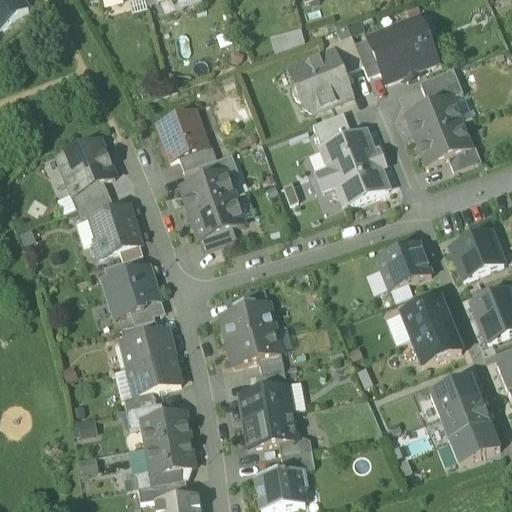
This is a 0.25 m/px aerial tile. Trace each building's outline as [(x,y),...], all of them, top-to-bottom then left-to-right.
[(0,0),(0,32),(28,13),(19,0),(0,0)] [(143,0),(144,2),(146,10),(158,7),(156,0),(143,0)] [(202,8),(200,0),(184,0),(176,2),(179,14),(202,8)] [(146,10),(144,2),(129,6),(131,14),(146,10)] [(381,79),(385,90),(437,69),(420,25),(368,45),(381,79)] [(301,34),(286,38),(290,54),(304,48),(301,34)] [(274,59),(290,54),(286,38),(270,42),(274,59)] [(342,81),(363,73),(355,50),(352,43),(329,52),(332,59),(333,59),(342,81)] [(368,45),(355,50),(363,73),(368,84),(381,79),(368,45)] [(305,115),(313,118),(351,104),(342,81),(333,59),(332,59),(290,76),(295,90),(292,97),(295,104),(302,107),(305,115)] [(420,89),(429,112),(451,103),(451,104),(462,100),(463,100),(454,76),(420,89)] [(462,100),(451,104),(461,129),(472,125),(462,100)] [(406,121),(417,147),(461,129),(451,104),(451,103),(429,112),(406,121)] [(157,131),(171,168),(179,165),(208,154),(203,140),(200,141),(192,118),(157,131)] [(313,132),(322,154),(352,142),(343,120),(313,132)] [(417,147),(427,173),(448,165),(472,155),(471,154),(461,129),(417,147)] [(321,155),(328,174),(336,194),(344,213),(389,196),(365,137),(352,142),(322,154),(321,155)] [(74,199),(74,201),(104,189),(115,184),(100,147),(59,164),(74,199)] [(179,165),(184,178),(217,166),(212,153),(208,154),(179,165)] [(448,165),(454,180),(481,169),(475,153),(471,154),(472,155),(448,165)] [(198,173),(202,185),(226,177),(228,183),(238,180),(232,162),(198,173)] [(323,199),(336,194),(328,174),(316,179),(323,199)] [(181,192),(190,219),(235,203),(228,183),(226,177),(202,185),(181,192)] [(76,216),(78,215),(110,203),(104,189),(74,201),(74,199),(70,200),(76,216)] [(284,193),(290,211),(298,208),(292,190),(284,193)] [(247,199),(235,203),(243,226),(255,222),(247,199)] [(76,216),(70,200),(56,206),(63,221),(76,216)] [(115,218),(110,203),(78,215),(82,229),(92,226),(115,218)] [(243,226),(235,203),(190,219),(199,245),(233,234),(244,230),(243,226)] [(93,249),(97,263),(117,257),(120,257),(139,250),(128,214),(115,218),(92,226),(99,247),(93,249)] [(92,226),(82,229),(76,231),(83,252),(93,249),(99,247),(92,226)] [(233,234),(199,245),(203,260),(238,249),(233,234)] [(37,248),(32,235),(19,239),(24,253),(37,248)] [(450,254),(464,288),(504,272),(490,238),(450,254)] [(391,282),(396,296),(409,291),(431,282),(418,248),(377,265),(383,279),(391,282)] [(120,257),(123,268),(138,263),(143,262),(139,250),(120,257)] [(104,274),(108,285),(142,275),(138,263),(123,268),(104,274)] [(142,275),(108,285),(120,324),(131,320),(135,332),(148,329),(144,316),(143,312),(158,307),(159,307),(149,273),(142,275)] [(390,298),(396,296),(391,282),(383,279),(390,298)] [(115,325),(120,324),(108,285),(103,287),(115,325)] [(413,302),(409,291),(396,296),(390,298),(394,309),(413,302)] [(472,310),(489,350),(511,340),(511,309),(511,308),(507,296),(472,310)] [(231,307),(234,319),(268,310),(265,298),(231,307)] [(401,320),(412,346),(451,330),(440,304),(401,320)] [(148,329),(154,327),(154,323),(165,320),(161,308),(159,309),(158,307),(143,312),(144,316),(148,329)] [(234,319),(231,307),(218,310),(221,322),(234,319)] [(221,322),(228,349),(274,337),(275,337),(271,323),(265,325),(262,313),(268,312),(268,310),(234,319),(221,322)] [(271,323),(268,312),(262,313),(265,325),(271,323)] [(396,352),(412,346),(401,320),(386,325),(396,352)] [(121,336),(124,347),(159,338),(156,327),(154,327),(148,329),(135,332),(121,336)] [(451,330),(412,346),(423,373),(462,358),(451,330)] [(287,334),(275,337),(274,337),(280,361),(293,358),(287,334)] [(121,348),(128,375),(174,364),(168,336),(159,338),(124,347),(121,348)] [(280,361),(274,337),(228,349),(234,373),(258,366),(280,361)] [(258,366),(262,382),(284,378),(280,361),(258,366)] [(181,391),(174,364),(128,375),(135,403),(152,398),(181,391)] [(505,390),(507,396),(511,394),(511,365),(497,372),(500,378),(505,390)] [(79,384),(72,370),(60,376),(67,390),(79,384)] [(374,390),(366,374),(356,378),(363,395),(374,390)] [(135,403),(128,375),(115,379),(121,406),(124,405),(135,403)] [(286,391),(284,378),(262,382),(256,384),(259,398),(287,393),(286,391)] [(430,399),(440,423),(481,407),(478,400),(474,389),(471,382),(430,399)] [(301,389),(286,391),(287,393),(292,419),(306,416),(301,389)] [(240,402),(245,427),(292,419),(287,393),(259,398),(240,402)] [(124,405),(126,416),(155,411),(152,398),(135,403),(124,405)] [(490,431),(481,407),(440,423),(449,447),(490,431)] [(161,409),(155,411),(126,416),(126,417),(129,435),(143,433),(142,426),(164,422),(161,409)] [(143,433),(147,453),(190,446),(185,418),(164,422),(142,426),(143,433)] [(297,445),(292,419),(245,427),(250,455),(279,450),(297,446),(297,445)] [(95,422),(77,426),(80,443),(98,440),(95,422)] [(459,471),(500,455),(490,431),(449,447),(459,471)] [(279,450),(281,463),(312,458),(310,447),(304,444),(297,445),(297,446),(279,450)] [(195,473),(190,446),(147,453),(151,478),(152,481),(181,476),(195,473)] [(151,478),(147,453),(129,456),(133,481),(135,480),(151,478)] [(314,474),(312,458),(281,463),(283,478),(305,475),(305,476),(314,474)] [(95,462),(77,466),(80,482),(98,478),(95,462)] [(256,483),(260,511),(302,511),(305,511),(302,494),(308,493),(305,476),(305,475),(283,478),(256,483)] [(135,480),(138,496),(183,488),(181,476),(152,481),(151,478),(135,480)] [(138,496),(140,509),(155,508),(154,507),(187,502),(186,487),(183,488),(138,496)] [(155,508),(155,511),(199,511),(198,501),(187,502),(154,507),(155,508)]
